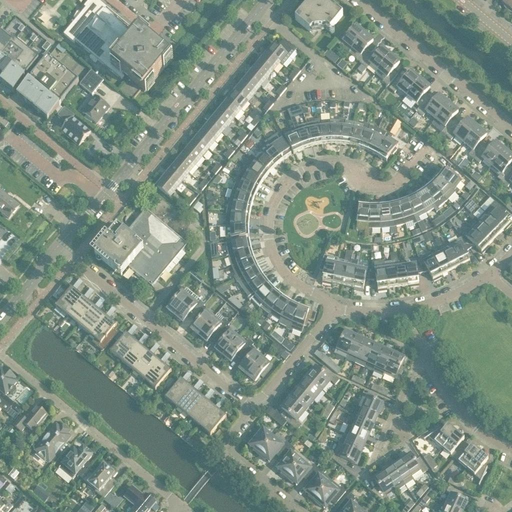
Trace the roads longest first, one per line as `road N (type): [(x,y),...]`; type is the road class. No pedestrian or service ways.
road 1 (residential): [(335,308),(281,267),(269,238),(274,205),(286,187),(321,166),(352,168),(373,186),(398,183),(429,147)]
road 2 (tertiary): [(59,249),(261,10)]
road 3 (residential): [(178,503),(0,352)]
road 4 (residential): [(254,410),(74,262)]
road 5 (tertiary): [(511,127),(358,0)]
road 6 (residential): [(254,410),(224,452),(296,511)]
road 7 (residential): [(511,449),(473,427),(422,351)]
road 8 (residential): [(335,308),(254,410)]
